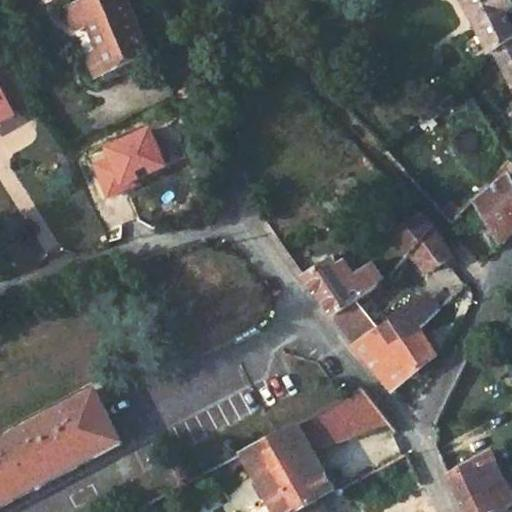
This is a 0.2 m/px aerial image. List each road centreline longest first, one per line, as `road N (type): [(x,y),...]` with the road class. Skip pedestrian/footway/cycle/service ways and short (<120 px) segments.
road 1 (residential): [(415,433),(306,305),(239,203),(227,156),(234,0)]
road 2 (unknown): [(0,297),(216,229),(239,203)]
road 3 (residential): [(415,433),(488,286),(511,266)]
